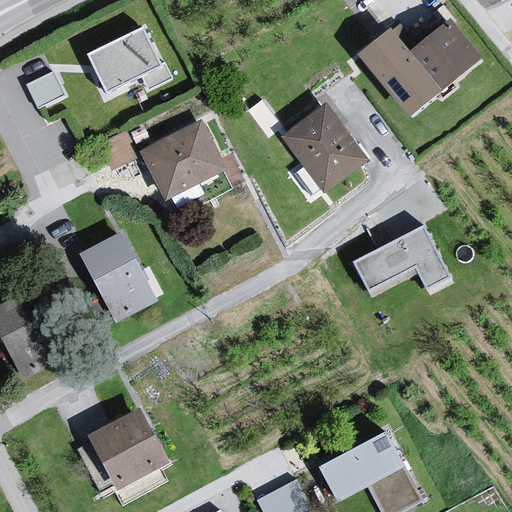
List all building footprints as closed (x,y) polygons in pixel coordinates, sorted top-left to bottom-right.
[(452,22),(411,55),(443,94),(484,61),(452,22)] [(144,30),(89,56),(107,94),(143,77),(150,91),(173,79),(166,64),(162,66),(144,30)] [(443,94),(411,55),(392,32),(360,58),(411,120),(443,94)] [(53,72),(28,84),(40,108),(65,95),(53,72)] [(283,126),(263,100),(249,111),(269,137),(283,126)] [(327,106),(284,139),(326,195),(369,162),(327,106)] [(203,121),(142,153),(168,203),(229,171),(203,121)] [(100,147),(113,171),(141,157),(127,132),(100,147)] [(454,280),(426,226),(354,264),(370,295),(417,270),(429,293),(454,280)] [(122,237),(83,257),(118,323),(156,303),(122,237)] [(33,292),(0,309),(0,335),(23,380),(67,357),(33,292)] [(141,410),(90,438),(120,492),(171,465),(141,410)] [(402,511),(424,501),(389,433),(319,469),(336,504),(370,487),(383,511),(402,511)] [(312,511),(297,482),(259,501),(264,511),(312,511)]
